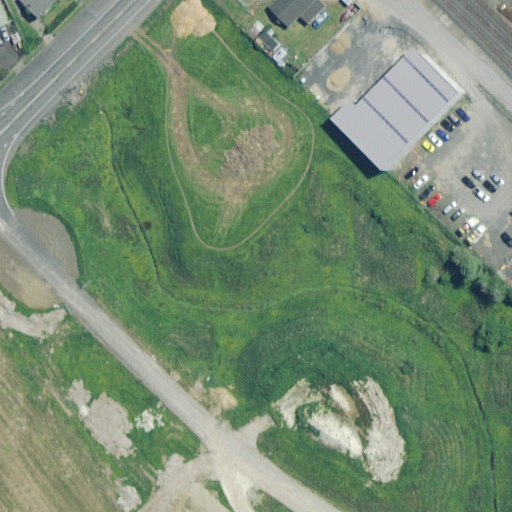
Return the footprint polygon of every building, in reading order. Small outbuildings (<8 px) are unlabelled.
[(0,0),(0,27),(14,21),(3,0),(0,0)] [(58,0),(21,0),(29,7),(39,18),(58,0)] [(279,0),(271,9),(290,28),(301,16),(310,25),(327,7),(319,0),(279,0)] [(280,45),(265,30),(258,37),(273,52),(280,45)] [(379,63),(358,42),(336,65),(357,86),(379,63)]
